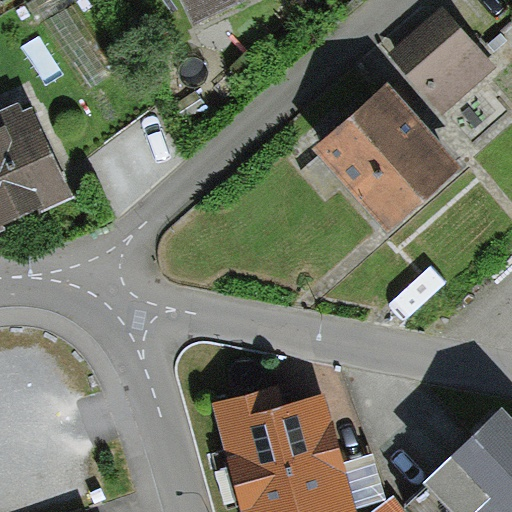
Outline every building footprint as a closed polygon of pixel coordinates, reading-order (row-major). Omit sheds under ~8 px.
[(183,0),(201,33),(267,0),(183,0)] [(391,62),(443,119),(496,70),(444,14),(391,62)] [(312,161),(386,244),(462,176),(388,93),(312,161)] [(0,240),(77,204),(34,112),(0,127),(0,240)] [(244,511),(333,511),(360,506),(358,500),(388,493),(376,445),(348,452),(329,378),(280,390),(277,377),(214,392),(244,511)] [(511,511),(511,390),(503,381),(425,454),(432,463),(402,491),(421,511),(511,511)] [(408,511),(394,492),(365,511),(408,511)]
